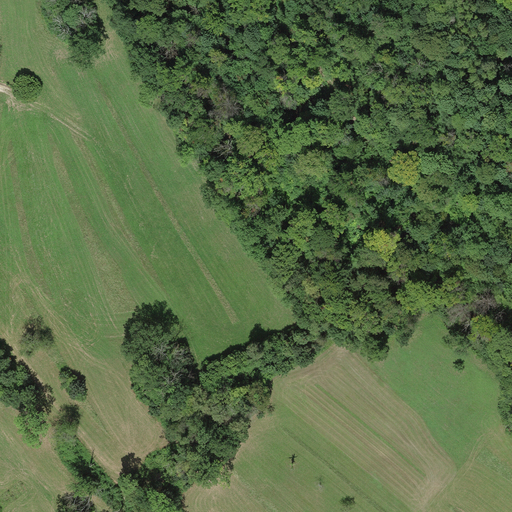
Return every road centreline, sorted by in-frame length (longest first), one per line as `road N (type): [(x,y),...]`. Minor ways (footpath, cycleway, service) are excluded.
road 1 (track): [(511,240),(450,211),(381,153),(270,0)]
road 2 (track): [(0,90),(61,120),(83,142),(193,362)]
